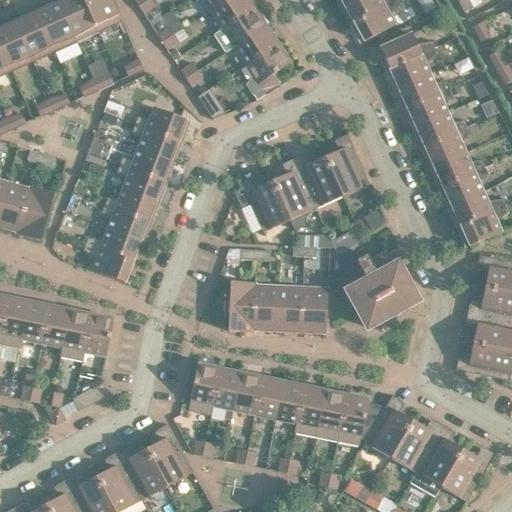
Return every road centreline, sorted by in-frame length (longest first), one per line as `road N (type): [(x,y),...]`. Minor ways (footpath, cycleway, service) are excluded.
road 1 (residential): [(0,488),(137,410),(159,316),(223,145),(343,88)]
road 2 (residential): [(511,438),(425,384),(441,292),(343,88)]
